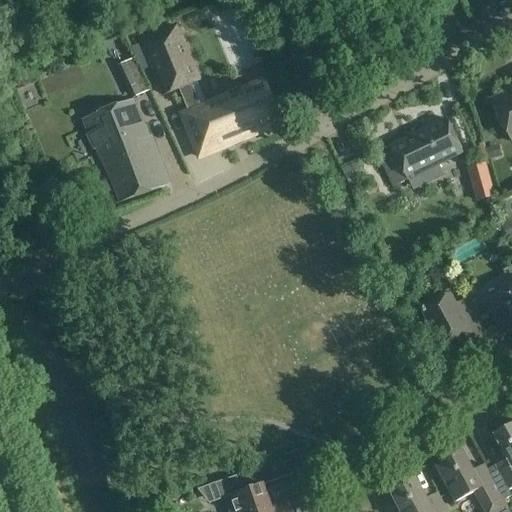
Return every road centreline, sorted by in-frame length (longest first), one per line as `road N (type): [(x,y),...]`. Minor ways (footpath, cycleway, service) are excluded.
road 1 (residential): [(0,279),(295,145),(511,29)]
road 2 (residential): [(352,511),(349,484),(360,460),(511,379)]
